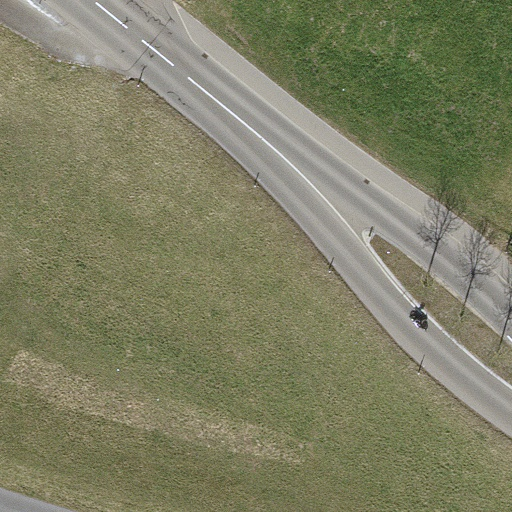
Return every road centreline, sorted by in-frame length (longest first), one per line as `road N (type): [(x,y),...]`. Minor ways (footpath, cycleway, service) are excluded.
road 1 (tertiary): [(263,139),(408,326),(511,407)]
road 2 (tertiary): [(511,316),(428,245),(263,139)]
road 3 (tertiary): [(140,42),(263,139)]
road 4 (track): [(0,8),(87,49),(140,42)]
